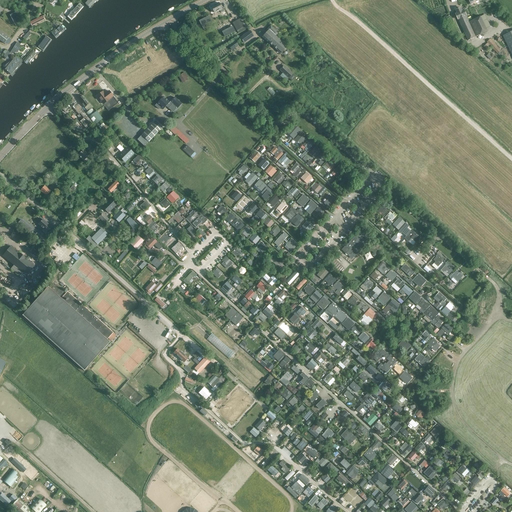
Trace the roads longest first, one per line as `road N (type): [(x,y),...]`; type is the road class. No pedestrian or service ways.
road 1 (residential): [(461,511),(198,272),(104,145),(85,138)]
road 2 (unclassified): [(346,511),(269,444),(244,444),(183,389),(183,372),(165,354),(179,332),(0,174)]
road 3 (unclassified): [(488,278),(306,114),(265,122),(196,58),(170,19)]
road 4 (track): [(223,499),(150,439),(153,415),(170,401),(183,402),(290,499),(291,511)]
road 5 (track): [(511,159),(332,0)]
road 6 (track): [(502,460),(460,419),(451,391),(456,362),(500,316)]
road 7 (tertiary): [(48,106),(170,19)]
road 8 (unclassified): [(0,432),(93,511)]
